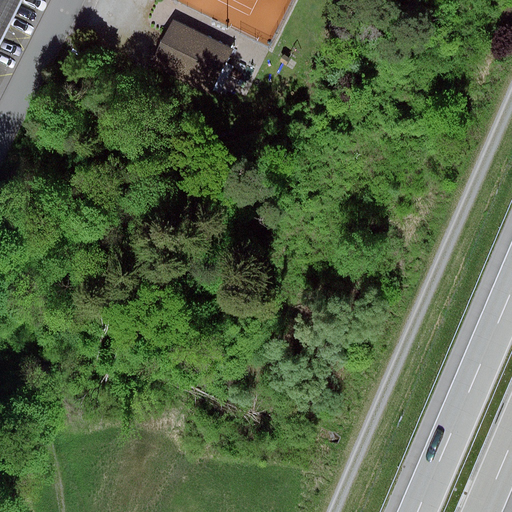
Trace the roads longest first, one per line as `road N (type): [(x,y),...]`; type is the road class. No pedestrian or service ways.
road 1 (track): [(511,86),(333,511)]
road 2 (track): [(0,269),(38,288),(45,413),(79,511)]
road 3 (motorway): [(511,287),(417,511)]
road 4 (unclassified): [(0,133),(68,0)]
